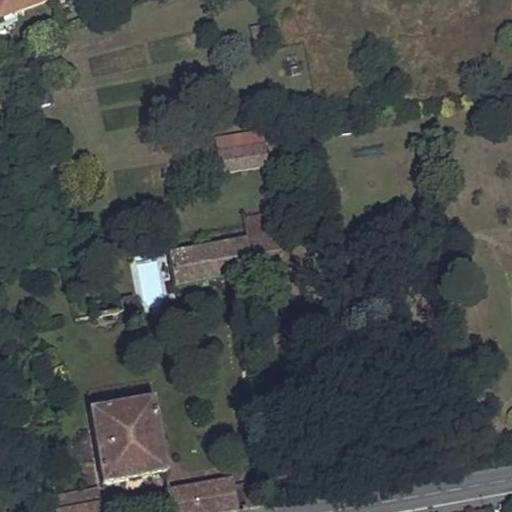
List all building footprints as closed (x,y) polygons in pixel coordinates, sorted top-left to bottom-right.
[(0,0),(0,23),(62,1),(61,0),(0,0)] [(269,170),(265,148),(221,155),(223,177),(269,170)] [(281,257),(278,240),(248,245),(250,263),(281,257)] [(250,263),(248,245),(171,259),(176,289),(253,276),(250,263)] [(139,266),(145,293),(161,289),(155,263),(139,266)] [(166,474),(152,400),(90,411),(101,485),(166,474)] [(233,511),(237,511),(232,482),(166,493),(169,511),(233,511)] [(55,511),(98,506),(95,491),(50,499),(52,511),(55,511)]
